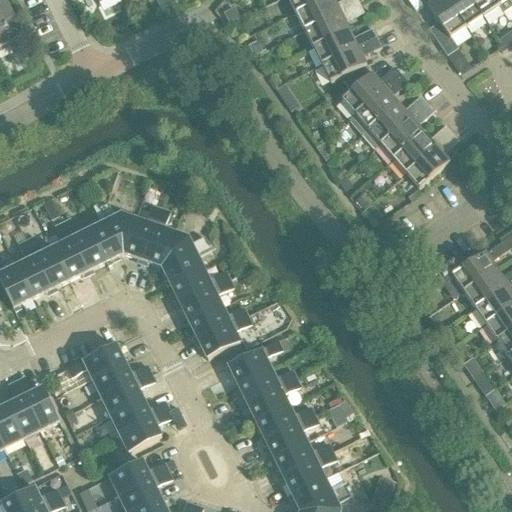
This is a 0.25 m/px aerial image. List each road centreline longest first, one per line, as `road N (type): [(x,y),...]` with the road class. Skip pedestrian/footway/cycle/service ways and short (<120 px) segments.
road 1 (residential): [(93,76),(172,36),(210,43),(295,187),(345,248),(373,260),(399,264),(511,185)]
road 2 (residential): [(205,431),(146,316),(131,307),(0,362)]
road 3 (residential): [(511,161),(394,0)]
